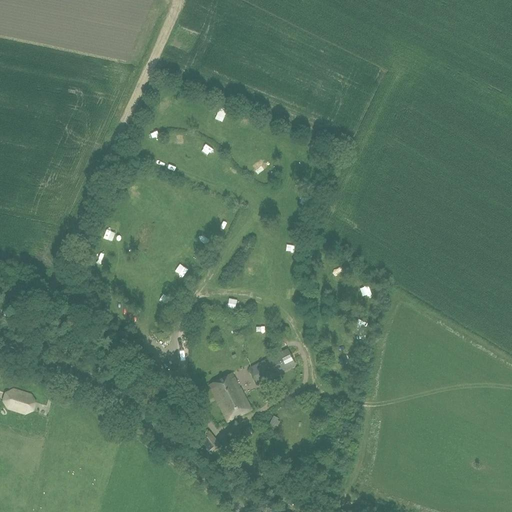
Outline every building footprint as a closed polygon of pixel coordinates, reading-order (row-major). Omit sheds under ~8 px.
[(153,108),(163,110),(165,101),(156,99),(153,108)] [(301,141),(307,144),(310,138),(303,135),(301,141)] [(132,184),(137,187),(141,178),(135,176),(132,184)] [(111,228),(106,234),(114,240),(118,234),(111,228)] [(257,385),(290,369),(295,366),(287,349),(249,368),(257,385)] [(168,378),(153,358),(143,365),(159,385),(168,378)] [(241,416),(251,411),(232,375),(209,387),(227,423),(235,419),(233,415),(239,412),(241,416)] [(5,393),(3,401),(7,408),(25,414),(33,411),(36,403),(31,395),(13,390),(5,393)] [(210,454),(220,447),(208,430),(198,438),(210,454)]
